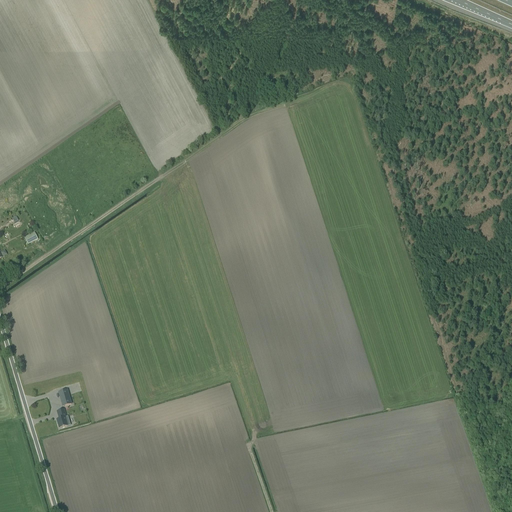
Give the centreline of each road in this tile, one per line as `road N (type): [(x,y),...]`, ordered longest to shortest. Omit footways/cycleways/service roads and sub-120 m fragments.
road 1 (unclassified): [(57,511),(0,322)]
road 2 (unknown): [(0,294),(160,180)]
